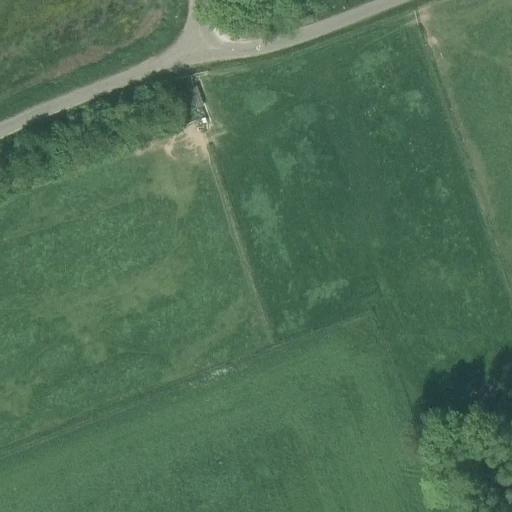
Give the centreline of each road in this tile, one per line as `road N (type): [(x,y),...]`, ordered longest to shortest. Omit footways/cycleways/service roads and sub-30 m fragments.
road 1 (unclassified): [(0,132),(202,50)]
road 2 (unclassified): [(202,50),(293,40),(399,0)]
